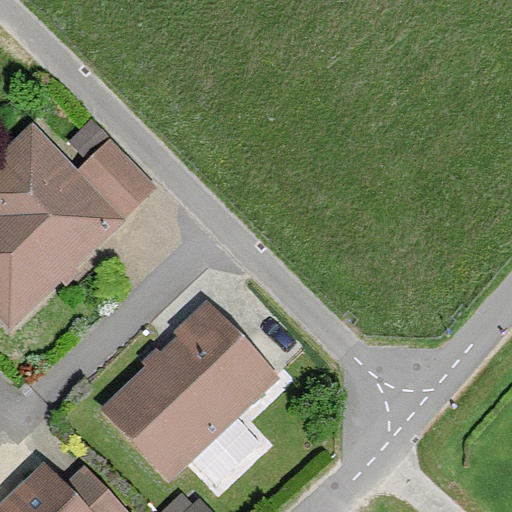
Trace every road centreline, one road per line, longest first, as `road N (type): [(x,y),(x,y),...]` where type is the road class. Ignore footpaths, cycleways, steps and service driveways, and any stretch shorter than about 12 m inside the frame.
road 1 (residential): [(0,1),(408,412)]
road 2 (residential): [(408,412),(511,297)]
road 3 (residential): [(316,511),(408,412)]
